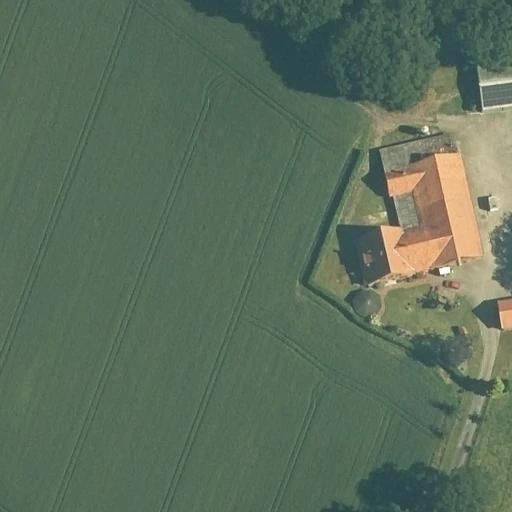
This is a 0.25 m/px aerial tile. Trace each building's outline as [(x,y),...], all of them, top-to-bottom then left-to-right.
[(511,61),(482,65),(488,113),(511,109),(511,61)] [(384,153),(389,174),(465,156),(460,135),(384,153)] [(489,258),(465,156),(389,174),(395,199),(420,193),(429,230),(410,235),(409,230),(360,242),(371,289),(417,278),(416,275),(489,258)] [(360,322),(382,315),(375,292),(353,299),(360,322)] [(511,303),(503,305),(507,331),(511,330),(511,303)]
